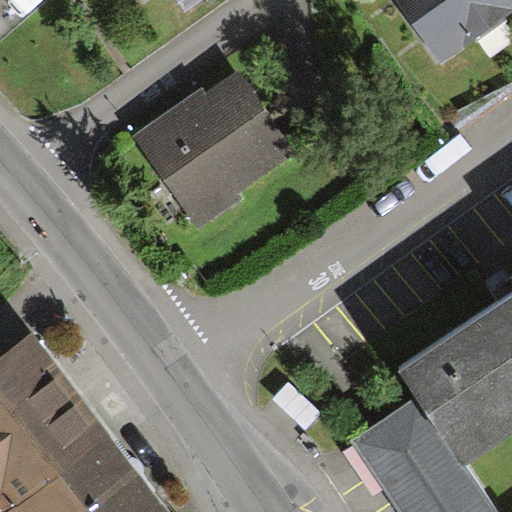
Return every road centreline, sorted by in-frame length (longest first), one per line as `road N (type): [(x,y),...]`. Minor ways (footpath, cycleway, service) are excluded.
road 1 (residential): [(168,368),(511,122)]
road 2 (residential): [(271,0),(18,177)]
road 3 (tertiary): [(18,177),(168,368)]
road 4 (tertiary): [(168,368),(272,511)]
